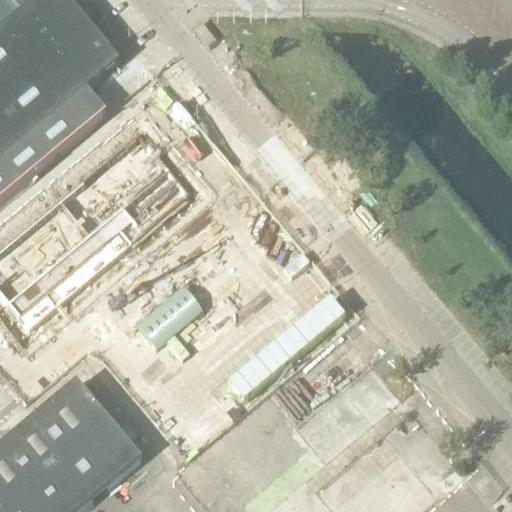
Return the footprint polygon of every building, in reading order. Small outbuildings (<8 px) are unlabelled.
[(0,0),(0,34),(40,0),(0,0)] [(40,0),(0,34),(0,205),(105,118),(85,94),(118,67),(67,5),(63,9),(55,0),(40,0)] [(136,137),(0,250),(0,296),(28,328),(186,197),(136,137)] [(195,419),(199,433),(259,396),(254,380),(259,379),(262,378),(269,390),(250,315),(259,309),(252,300),(243,305),(238,284),(229,271),(233,285),(232,285),(230,278),(220,284),(192,292),(161,311),(168,337),(159,343),(170,361),(173,360),(189,419),(190,421),(195,419)] [(0,511),(84,511),(140,466),(76,389),(0,451),(0,511)] [(410,468),(426,490),(424,491),(432,502),(445,493),(421,460),(410,468)]
